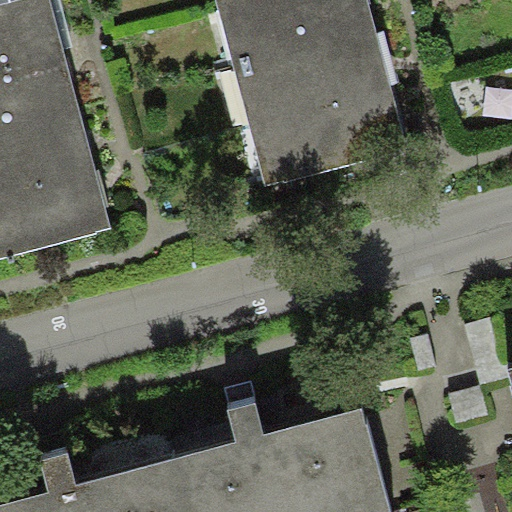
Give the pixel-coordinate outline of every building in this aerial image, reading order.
[(12,0),(0,3),(0,64),(63,47),(51,0),(12,0)] [(240,0),(219,6),(235,65),(376,28),(369,0),(240,0)] [(235,65),(251,125),(392,86),(376,28),(235,65)] [(0,64),(0,125),(79,105),(63,47),(0,64)] [(409,149),(392,86),(251,125),(269,187),(409,149)] [(0,125),(0,190),(95,165),(79,105),(0,125)] [(95,165),(0,190),(0,256),(111,227),(95,165)] [(0,511),(389,511),(362,409),(266,434),(257,401),(228,408),(236,440),(78,483),(69,450),(41,457),(50,492),(0,505),(0,511)]
